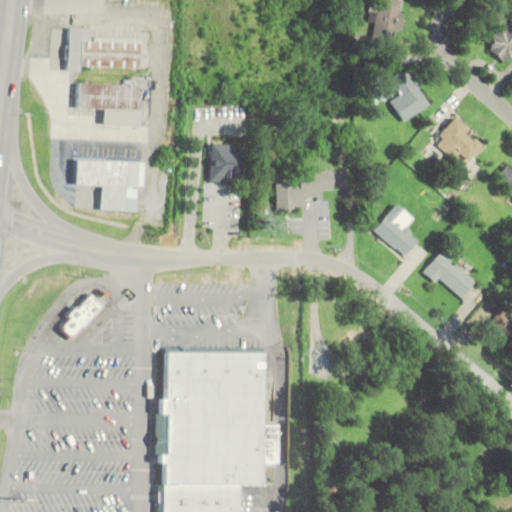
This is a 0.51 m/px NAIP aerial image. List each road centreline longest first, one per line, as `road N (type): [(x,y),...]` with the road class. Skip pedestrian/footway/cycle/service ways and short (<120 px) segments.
road 1 (tertiary): [(511,402),(366,280),(338,267),(114,253),(0,215)]
road 2 (primary): [(114,253),(70,230),(29,189),(1,102)]
road 3 (residential): [(511,114),(452,60),(442,35),(455,0)]
road 4 (primary): [(0,293),(41,261),(114,253)]
